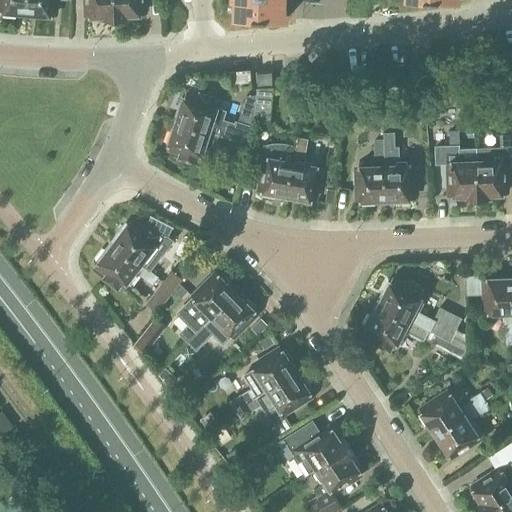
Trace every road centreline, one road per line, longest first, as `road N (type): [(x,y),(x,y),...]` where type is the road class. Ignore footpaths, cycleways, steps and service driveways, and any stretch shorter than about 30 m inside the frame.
road 1 (residential): [(437,511),(280,247)]
road 2 (residential): [(128,369),(46,262),(109,168)]
road 3 (residential): [(511,235),(280,247)]
road 4 (secondary): [(43,342),(161,511)]
road 5 (residential): [(280,247),(109,168)]
road 6 (residential): [(207,51),(301,44),(361,26)]
road 7 (residential): [(361,26),(510,6)]
road 8 (residential): [(134,59),(0,53)]
